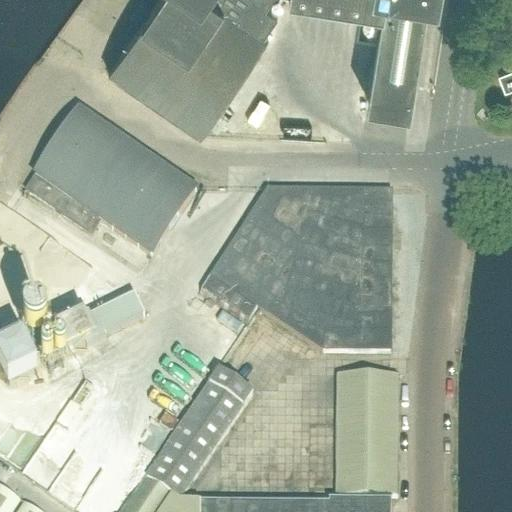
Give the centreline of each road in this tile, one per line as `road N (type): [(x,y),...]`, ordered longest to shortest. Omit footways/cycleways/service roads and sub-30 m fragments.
road 1 (unclassified): [(449,169),(201,167),(64,77),(0,172)]
road 2 (unclassified): [(426,511),(427,382),(449,169)]
road 3 (unknown): [(257,167),(203,239),(93,446)]
